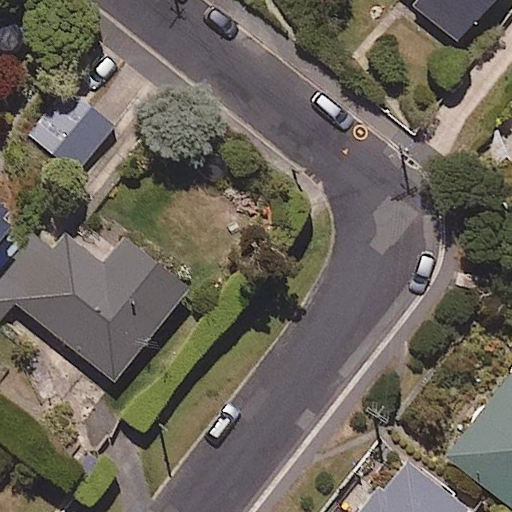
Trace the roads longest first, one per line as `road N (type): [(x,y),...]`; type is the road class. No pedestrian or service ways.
road 1 (residential): [(198,511),(372,288),(384,246),(380,204)]
road 2 (residential): [(150,0),(328,138),(355,162),(380,204)]
